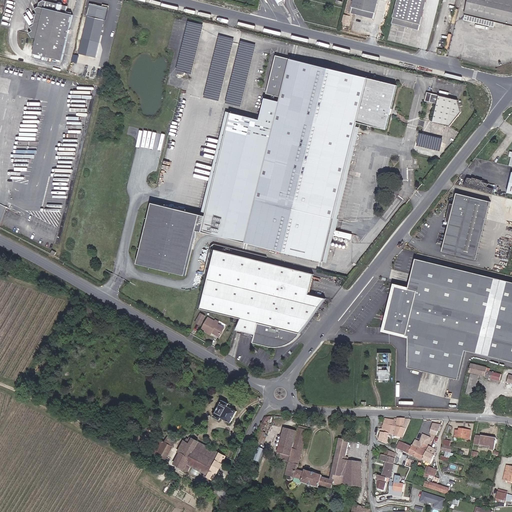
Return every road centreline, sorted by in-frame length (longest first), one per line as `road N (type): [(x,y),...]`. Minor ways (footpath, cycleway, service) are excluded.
road 1 (tertiary): [(279,391),(511,92)]
road 2 (unknown): [(123,267),(188,282),(211,239),(332,267),(410,184)]
road 3 (unclassified): [(171,0),(488,78),(511,92)]
road 4 (unclassified): [(279,391),(0,239)]
road 5 (unknown): [(410,184),(416,83),(257,41)]
road 6 (track): [(226,498),(0,390)]
road 7 (unknown): [(140,187),(165,194),(181,187),(220,39),(257,41)]
road 8 (unknown): [(403,232),(438,252),(489,258),(501,200),(442,181)]
road 9 (unknown): [(16,83),(56,93),(60,103),(34,193),(9,190)]
road 10 (residential): [(511,420),(374,412)]
